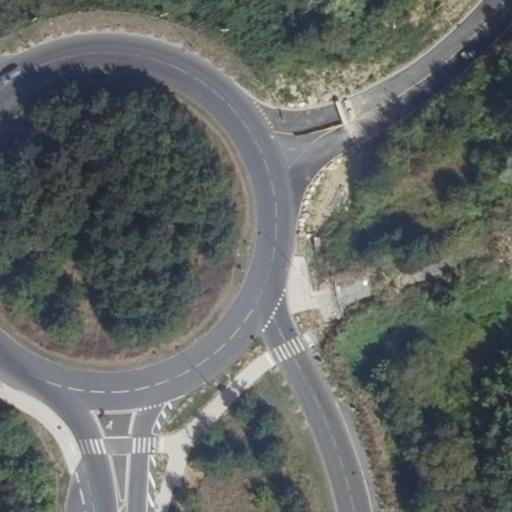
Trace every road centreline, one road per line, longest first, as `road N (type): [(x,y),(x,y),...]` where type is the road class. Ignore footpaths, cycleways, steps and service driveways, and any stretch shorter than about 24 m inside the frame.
road 1 (secondary): [(239,110),(203,78),(140,52),(72,53),(23,72)]
road 2 (trunk): [(355,511),(320,409),(263,294)]
road 3 (unclassified): [(361,117),(437,70),(510,0)]
road 4 (secondary): [(163,383),(222,349),(263,294)]
road 5 (secondary): [(132,511),(163,383)]
road 6 (unclassified): [(279,212),(316,152),(361,117)]
road 7 (unclassified): [(361,117),(285,122),(239,110)]
